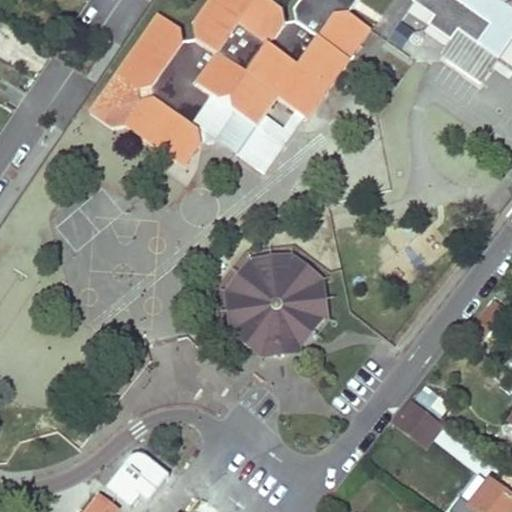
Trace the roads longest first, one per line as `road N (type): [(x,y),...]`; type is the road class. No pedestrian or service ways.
road 1 (residential): [(327,466),(511,238)]
road 2 (residential): [(0,494),(65,479),(136,428),(170,416),(197,417),(223,431)]
